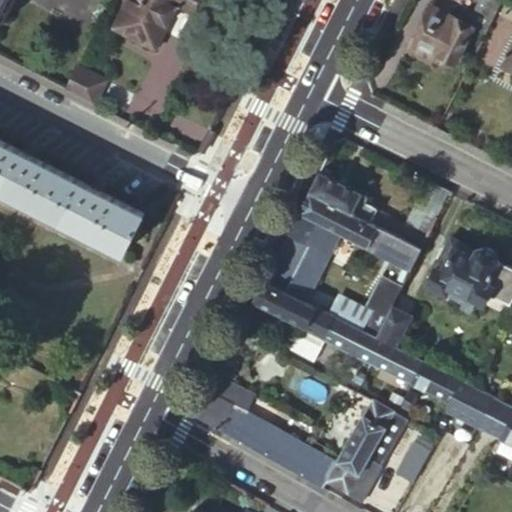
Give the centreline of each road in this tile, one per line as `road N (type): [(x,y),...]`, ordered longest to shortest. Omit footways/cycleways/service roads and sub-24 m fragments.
road 1 (residential): [(253,205),(0,76)]
road 2 (secondary): [(147,412),(253,205)]
road 3 (residential): [(310,92),(511,194)]
road 4 (residential): [(328,511),(147,412)]
road 5 (secondary): [(253,205),(310,92)]
